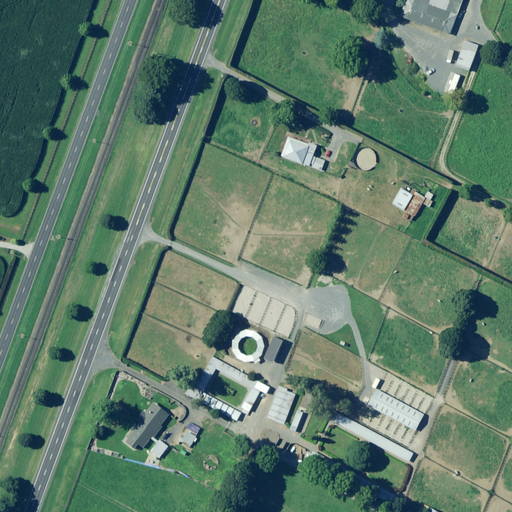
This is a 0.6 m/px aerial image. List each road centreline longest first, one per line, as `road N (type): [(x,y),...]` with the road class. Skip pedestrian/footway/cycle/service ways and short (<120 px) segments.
road 1 (primary): [(32,511),(221,0)]
road 2 (secondary): [(0,353),(130,0)]
road 3 (track): [(378,511),(92,350)]
